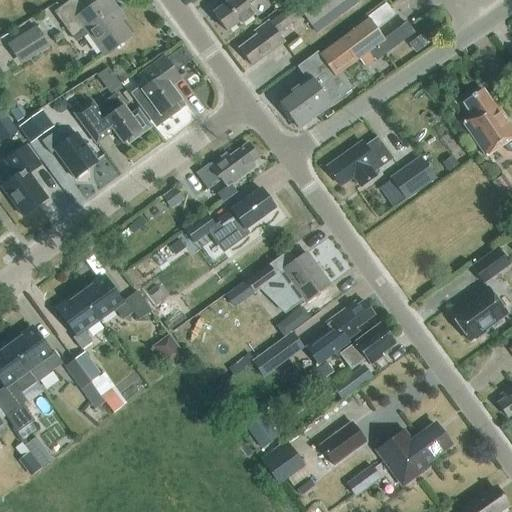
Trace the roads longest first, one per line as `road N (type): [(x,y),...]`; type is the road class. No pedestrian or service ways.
road 1 (tertiary): [(511,464),(288,160)]
road 2 (residential): [(245,108),(0,290)]
road 3 (tertiary): [(288,160),(511,9)]
road 4 (tertiary): [(245,108),(167,0)]
